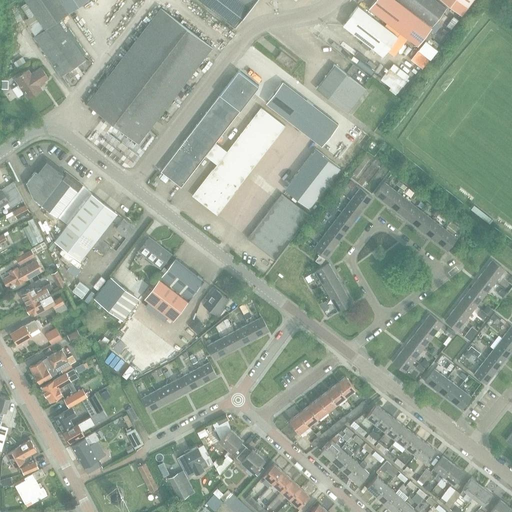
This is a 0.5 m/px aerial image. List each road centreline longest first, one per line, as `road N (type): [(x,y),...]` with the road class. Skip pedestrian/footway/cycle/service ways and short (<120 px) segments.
road 1 (unclassified): [(131,186),(249,33),(335,0)]
road 2 (tertiary): [(297,314),(131,186)]
road 3 (residential): [(443,272),(388,228),(370,230),(350,260),(383,320)]
road 4 (residential): [(88,511),(0,351)]
road 5 (tertiary): [(469,445),(345,350)]
road 6 (residential): [(359,511),(259,420)]
